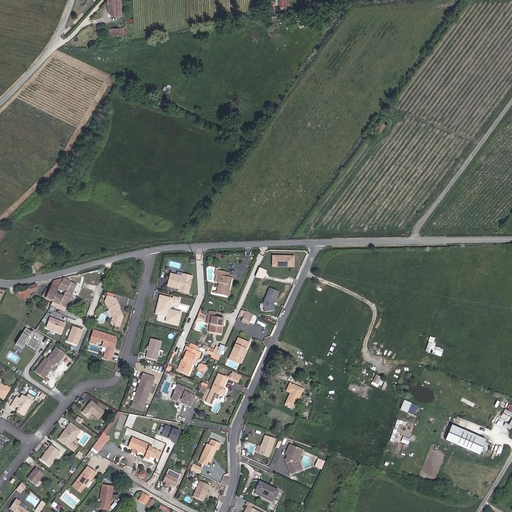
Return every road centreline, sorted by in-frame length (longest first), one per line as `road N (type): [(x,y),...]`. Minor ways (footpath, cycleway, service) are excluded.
road 1 (residential): [(316,242),(237,422),(221,511)]
road 2 (residential): [(30,442),(82,384),(120,375),(150,250)]
road 3 (tertiary): [(316,242),(511,239)]
road 4 (tertiary): [(150,250),(316,242)]
road 5 (tertiary): [(0,283),(150,250)]
